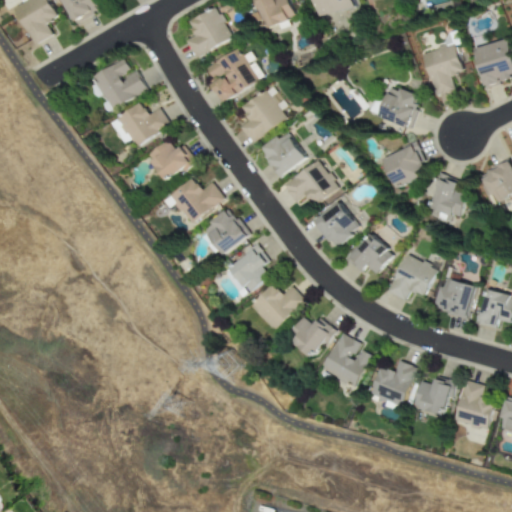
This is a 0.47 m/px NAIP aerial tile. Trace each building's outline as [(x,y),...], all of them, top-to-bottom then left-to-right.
[(16,9),(36,45),(53,36),(47,24),(59,18),(49,0),(26,0),(28,2),(16,9)] [(63,0),(76,23),(105,7),(100,0),(63,0)] [(296,18),(289,0),(256,0),(266,28),(296,18)] [(190,22),(197,36),(187,41),(196,58),(233,39),(217,8),(190,22)] [(474,49),(485,87),(511,79),(511,46),(510,39),(474,49)] [(434,96),(454,91),(450,76),(463,73),(455,45),(423,53),(434,96)] [(223,103),(259,83),(240,50),(208,68),(217,83),(214,85),(223,103)] [(138,70),(132,73),(126,60),(94,76),(111,110),(148,91),(138,70)] [(379,118),(410,129),(421,97),(390,86),(379,118)] [(287,119),(266,91),(243,108),(252,120),(242,128),(253,144),(287,119)] [(161,108),(148,115),(143,104),(118,117),(132,147),(171,128),(161,108)] [(130,139),(116,122),(111,126),(124,144),(130,139)] [(308,159),(287,132),(261,152),(282,178),(308,159)] [(176,151),(170,141),(148,155),(165,182),(195,163),(184,146),(176,151)] [(382,160),(396,189),(430,173),(416,144),(382,160)] [(511,196),(511,164),(510,160),(481,174),(496,204),(511,197),(511,196)] [(285,185),(297,202),(308,194),(316,205),(340,189),(320,161),(285,185)] [(458,219),(468,197),(456,191),(459,182),(443,174),(425,214),(443,222),(446,214),(458,219)] [(169,209),(177,204),(189,224),(225,202),(214,183),(202,190),(196,180),(164,200),(169,209)] [(315,221),(335,250),(354,236),(352,232),(359,228),(341,203),(315,221)] [(204,229),(225,256),(251,235),(231,209),(204,229)] [(377,275),(395,256),(371,234),(347,259),(362,273),(368,266),(377,275)] [(238,291),(246,286),(250,291),(270,278),(263,267),(270,263),(260,247),(224,270),(238,291)] [(411,291),(425,298),(438,269),(406,255),(389,293),(406,301),(411,291)] [(477,283),(445,275),(436,310),(469,318),(477,283)] [(275,331),(306,302),(292,287),(283,295),(273,285),(251,305),(275,331)] [(480,324),(497,328),(499,320),(511,322),(511,296),(487,291),(480,324)] [(311,358),(335,330),(320,318),(314,326),(305,318),(288,338),(311,358)] [(323,371),(357,388),(373,355),(359,349),(362,344),(341,333),(323,371)] [(382,367),(371,394),(403,407),(418,369),(400,361),(395,373),(382,367)] [(415,408),(445,416),(450,396),(454,397),(457,383),(436,377),(434,385),(421,382),(415,408)] [(455,422),(489,430),(495,406),(482,403),(486,386),(466,381),(455,422)] [(511,399),(507,398),(500,429),(511,431),(511,399)]
